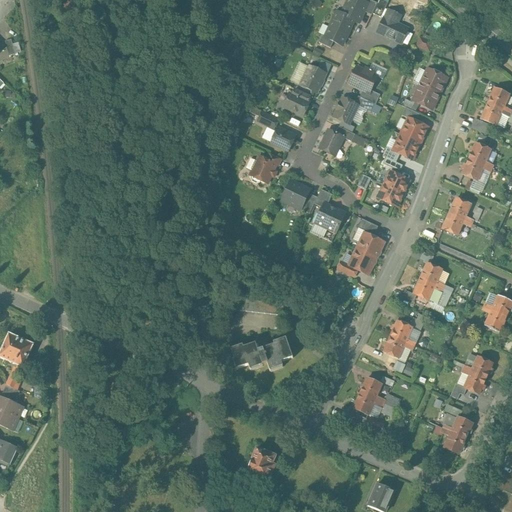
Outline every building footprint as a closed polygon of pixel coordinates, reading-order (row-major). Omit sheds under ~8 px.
[(367,3),(360,0),(353,0),(349,9),(345,7),(342,14),(337,12),(337,13),(353,21),(358,23),(364,12),(368,3),(367,3)] [(377,3),(369,0),(368,0),(367,3),(368,3),(364,12),(371,16),(372,14),(377,3)] [(388,2),(383,0),(379,0),(377,4),(377,3),(372,14),(381,18),(388,2)] [(408,30),(396,24),(400,16),(389,11),(385,19),(384,18),(381,25),(381,26),(378,33),(401,44),(408,30)] [(353,21),(337,13),(325,37),(325,38),(333,42),(342,46),(353,21)] [(13,36),(7,38),(11,52),(18,50),(13,36)] [(333,42),(325,38),(325,37),(322,36),(319,43),(330,48),(333,42)] [(433,42),(419,37),(416,48),(429,52),(433,42)] [(204,51),(193,53),(194,63),(206,61),(204,51)] [(325,74),(310,67),(301,86),(316,93),(325,74)] [(375,73),(364,68),(363,71),(356,67),(348,84),(363,91),(369,94),(371,91),(377,77),(373,76),(375,73)] [(447,78),(428,69),(420,85),(440,94),(447,78)] [(440,94),(420,85),(412,101),(419,104),(432,111),(440,94)] [(310,97),(294,89),(292,95),(297,98),(297,99),(306,103),(308,103),(310,97)] [(380,95),(371,91),(369,94),(363,91),(360,97),(374,104),(376,105),(380,95)] [(510,96),(498,91),(494,91),(489,105),(511,115),(511,112),(511,110),(506,108),(510,96)] [(297,98),(292,95),(289,94),(285,102),(284,103),(283,105),(284,108),(286,110),(288,109),(303,116),(308,106),(307,106),(306,103),(297,99),(297,98)] [(360,97),(358,96),(354,104),(358,106),(370,112),(374,104),(360,97)] [(354,104),(342,98),(340,104),(339,103),(336,110),(337,110),(333,117),(349,125),(358,106),(354,104)] [(411,103),(405,99),(402,106),(405,108),(415,112),(419,104),(412,101),(411,103)] [(374,105),(372,112),(379,114),(381,107),(374,105)] [(511,115),(489,105),(483,120),(499,126),(503,116),(508,118),(510,119),(511,115)] [(415,112),(405,108),(402,116),(408,119),(415,122),(419,114),(415,112)] [(278,120),(262,112),(257,122),(274,130),(278,120)] [(415,122),(408,119),(400,135),(420,144),(428,128),(415,122)] [(355,135),(339,127),(335,134),(344,138),(343,138),(351,142),(352,142),(355,135)] [(295,136),(278,128),(271,143),(288,151),(295,136)] [(335,134),(328,130),(319,149),(335,156),(343,138),(344,138),(335,134)] [(355,135),(352,142),(358,145),(361,138),(355,135)] [(420,144),(400,135),(393,150),(392,151),(400,155),(412,161),(420,144)] [(494,152),(475,144),(469,160),(493,170),(495,166),(489,163),(494,152)] [(393,150),(386,147),(382,156),(386,158),(396,162),(400,155),(392,151),(393,150)] [(282,160),(268,153),(266,159),(276,165),(278,166),(282,160)] [(266,159),(259,156),(256,161),(250,159),(246,168),(252,170),(250,176),(251,176),(251,178),(252,182),(256,183),(260,182),(260,181),(267,184),(276,165),(266,159)] [(396,162),(386,158),(383,164),(400,172),(403,166),(396,162)] [(493,170),(469,160),(463,175),(481,182),(486,170),(492,173),(493,170)] [(410,181),(390,172),(383,185),(403,194),(410,181)] [(371,179),(362,175),(357,186),(366,190),(371,179)] [(310,191),(292,182),(286,193),(284,194),(281,199),(282,202),(287,204),(288,204),(301,210),(308,193),(310,191)] [(403,194),(383,185),(377,198),(397,207),(403,194)] [(332,195),(321,190),(318,197),(317,198),(315,202),(314,204),(322,208),(324,204),(327,205),(332,195)] [(317,198),(308,193),(301,210),(310,214),(314,204),(315,202),(317,198)] [(472,205),(457,199),(450,214),(473,224),(474,221),(471,219),(467,217),(472,205)] [(334,206),(331,207),(327,205),(324,204),(322,208),(315,223),(336,233),(345,214),(335,209),(334,206)] [(483,210),(476,207),(471,219),(474,221),(473,224),(476,226),(483,210)] [(473,224),(450,214),(444,229),(459,236),(464,224),(471,228),(473,224)] [(378,227),(362,219),(358,228),(365,231),(364,233),(373,237),(378,227)] [(373,237),(364,233),(356,249),(376,259),(384,243),(373,237)] [(376,259),(356,249),(348,266),(357,270),(368,275),(376,259)] [(420,260),(427,263),(431,265),(434,258),(423,253),(420,260)] [(348,266),(341,262),(337,269),(354,277),(357,270),(348,266)] [(431,265),(427,263),(420,279),(444,290),(446,287),(438,283),(444,271),(431,265)] [(438,283),(446,287),(451,274),(444,271),(438,283)] [(444,290),(420,279),(414,294),(430,301),(435,290),(443,293),(444,290)] [(285,304),(231,298),(229,309),(283,315),(285,304)] [(511,304),(511,303),(500,298),(495,308),(486,305),(484,308),(506,318),(511,304)] [(506,318),(484,308),(483,312),(492,316),(486,327),(499,333),(506,318)] [(412,328),(397,322),(390,337),(413,347),(415,344),(420,332),(412,329),(412,328)] [(34,345),(9,334),(0,354),(0,358),(17,366),(23,369),(34,345)] [(413,347),(390,337),(384,351),(399,357),(404,347),(412,351),(413,347)] [(277,346),(259,352),(257,344),(244,349),(243,347),(230,351),(238,373),(250,368),(251,372),(270,365),(272,373),(285,368),(283,362),(295,358),(289,339),(276,344),(277,346)] [(493,365),(479,359),(474,370),(466,366),(464,370),(487,380),(493,365)] [(406,364),(403,372),(411,376),(414,368),(406,364)] [(16,369),(14,368),(6,386),(14,389),(17,390),(22,379),(19,378),(23,369),(17,366),(16,369)] [(487,380),(464,370),(462,373),(471,377),(466,388),(480,395),(487,380)] [(384,385),(369,378),(361,394),(384,404),(386,400),(378,397),(384,385)] [(6,386),(0,398),(15,404),(20,392),(14,389),(6,386)] [(384,404),(361,394),(357,404),(355,404),(354,406),(354,408),(354,409),(355,410),(356,411),(357,411),(358,411),(369,416),(373,408),(375,404),(383,407),(384,404)] [(0,398),(0,397),(0,411),(17,419),(23,407),(15,404),(0,398)] [(396,410),(384,404),(383,407),(375,404),(373,408),(393,417),(396,410)] [(457,416),(459,410),(446,405),(443,411),(457,416)] [(17,419),(0,411),(0,425),(12,431),(17,419)] [(452,415),(447,426),(454,429),(459,418),(452,415)] [(468,421),(459,417),(459,418),(454,429),(447,426),(445,430),(466,440),(473,424),(473,423),(472,422),(471,421),(470,421),(468,421)] [(384,425),(370,419),(366,427),(380,433),(384,425)] [(466,440),(445,430),(443,433),(451,437),(446,447),(460,454),(466,440)] [(17,448),(0,440),(0,460),(10,465),(17,448)] [(278,457),(259,448),(248,475),(253,477),(252,480),(261,483),(261,481),(269,484),(276,467),(274,466),(278,457)] [(511,480),(499,475),(495,486),(511,493),(511,480)] [(383,511),(393,490),(378,483),(369,505),(380,509),(378,511),(383,511)]
